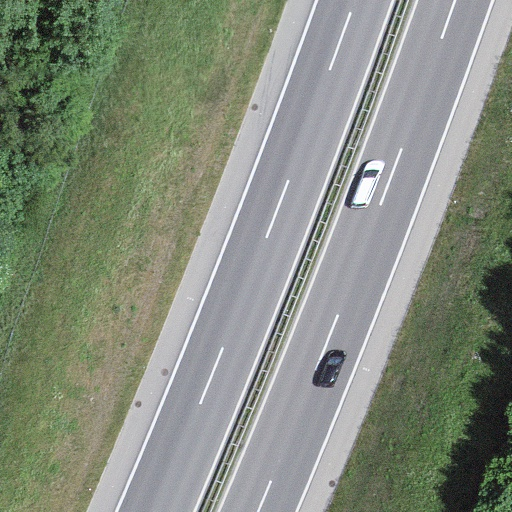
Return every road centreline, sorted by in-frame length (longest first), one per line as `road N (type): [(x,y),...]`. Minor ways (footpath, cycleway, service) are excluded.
road 1 (motorway): [(353,0),(155,511)]
road 2 (motorway): [(256,511),(454,0)]
